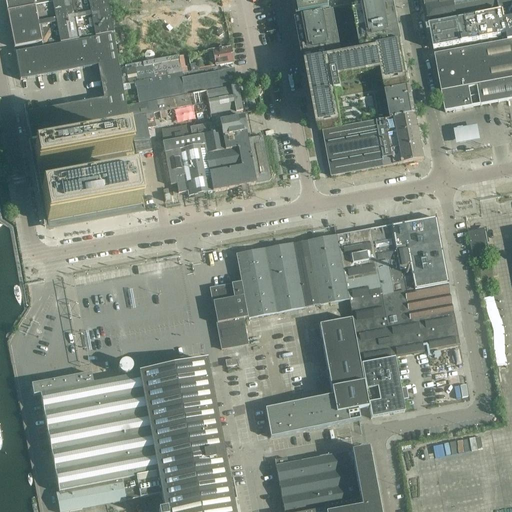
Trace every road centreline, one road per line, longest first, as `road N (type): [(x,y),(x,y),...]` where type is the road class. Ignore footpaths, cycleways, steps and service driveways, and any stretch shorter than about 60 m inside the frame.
road 1 (unclassified): [(391,511),(379,434),(482,404),(444,186)]
road 2 (unclassified): [(42,253),(309,206)]
road 3 (unclassified): [(42,253),(26,227),(0,65)]
road 4 (unclassified): [(444,186),(409,0)]
road 5 (unclassified): [(309,206),(286,58)]
road 6 (unclassified): [(309,206),(444,186)]
road 7 (unknown): [(61,252),(17,345),(21,371)]
